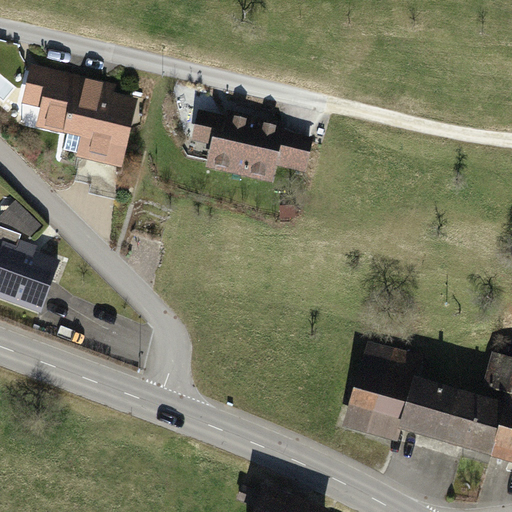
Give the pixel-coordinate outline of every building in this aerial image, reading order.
[(55,76),(36,72),(30,98),(49,103),(44,124),(70,130),(65,149),(84,154),(85,148),(118,156),(131,102),(111,98),(113,89),(55,75),(55,76)] [(304,169),(311,139),(282,133),(283,128),(232,117),(231,120),(204,114),(198,138),(218,143),(213,163),(272,177),(275,162),(304,169)] [(0,295),(42,311),(60,265),(23,251),(25,244),(20,243),(23,235),(0,226),(0,295)] [(355,412),(404,426),(416,382),(423,361),(374,347),(355,412)] [(494,452),(511,457),(511,363),(498,360),(490,387),(511,393),(507,408),(494,452)] [(404,426),(494,452),(507,408),(416,382),(404,426)] [(258,506),(262,495),(245,488),(241,499),(258,506)] [(308,511),(265,496),(259,511),(308,511)]
